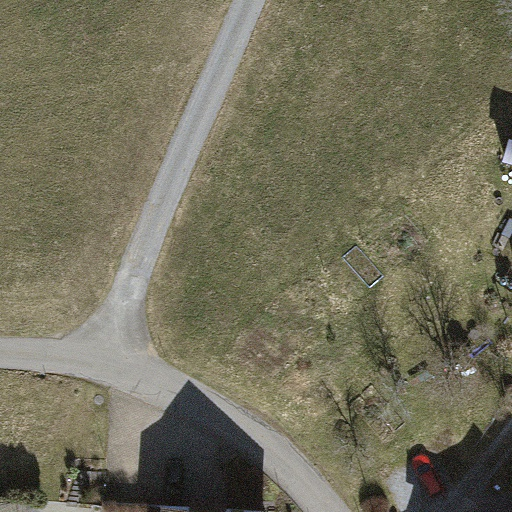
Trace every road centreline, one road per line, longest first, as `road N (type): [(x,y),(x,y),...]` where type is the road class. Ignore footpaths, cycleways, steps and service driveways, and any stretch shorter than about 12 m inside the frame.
road 1 (track): [(114,368),(144,253),(250,0)]
road 2 (unclassified): [(329,511),(273,454),(155,381),(114,368),(0,355)]
